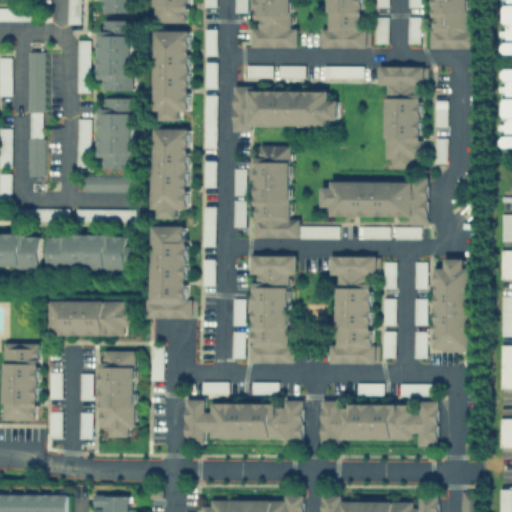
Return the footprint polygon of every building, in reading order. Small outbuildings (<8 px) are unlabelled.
[(66,0),(66,21),(77,21),(77,0),(66,0)] [(102,0),(102,11),(136,11),(136,0),(102,0)] [(191,0),(154,0),(154,21),(191,21),(191,0)] [(233,0),(233,10),(246,10),(246,0),(233,0)] [(255,0),(255,45),(297,46),(297,0),(255,0)] [(365,46),(365,0),(326,0),(326,46),(365,46)] [(431,0),(431,46),(475,46),(475,0),(431,0)] [(511,0),(503,0),(503,53),(511,53),(511,0)] [(32,5),(0,5),(0,19),(32,19),(32,5)] [(387,13),(375,13),(375,37),(387,37),(387,13)] [(420,13),(407,13),(407,39),(420,39),(420,13)] [(134,89),(134,17),(99,17),(99,89),(134,89)] [(203,53),(216,53),(216,26),(203,26),(203,53)] [(153,118),(181,118),(181,109),(190,109),(190,28),(153,28),(153,118)] [(90,37),(76,37),(76,90),(90,90),(90,37)] [(27,174),(44,174),(44,44),(27,44),(27,174)] [(11,55),(0,55),(0,93),(11,93),(11,55)] [(216,86),(216,59),(203,59),(203,86),(216,86)] [(243,75),(271,75),(271,63),(243,63),(243,75)] [(423,64),(378,63),(378,85),(386,85),(386,166),(416,166),(416,161),(423,161),(423,64)] [(304,64),(277,64),(277,75),(304,75),(304,64)] [(323,76),(364,76),(364,64),(323,64),(323,76)] [(511,65),(502,66),(503,147),(511,146),(511,65)] [(329,86),(233,86),(233,125),(339,126),(339,98),(329,98),(329,86)] [(203,93),(203,145),(216,145),(216,93),(203,93)] [(134,96),(98,96),(98,166),(134,166),(134,96)] [(446,97),(433,97),(433,124),(446,124),(446,97)] [(90,116),(76,116),(76,164),(90,164),(90,116)] [(0,165),(11,165),(11,125),(0,125),(0,165)] [(189,125),(153,125),(153,217),(180,217),(180,207),(189,207),(189,125)] [(433,161),(446,161),(446,135),(433,135),(433,161)] [(256,143),(255,236),(338,236),(338,224),(301,223),(301,217),(291,217),(292,143),(256,143)] [(202,185),(215,185),(215,157),(202,157),(202,185)] [(233,193),(246,193),(246,165),(233,165),(233,193)] [(0,198),(10,198),(10,170),(0,170),(0,198)] [(133,173),(84,173),(84,189),(133,189),(133,173)] [(408,214),(408,221),(427,222),(428,178),(331,178),(331,184),(322,184),(322,205),(331,205),(331,214),(408,214)] [(246,198),(233,198),(233,225),(246,225),(246,198)] [(202,243),(214,243),(214,204),(202,204),(202,243)] [(68,206),(16,206),(16,219),(68,219),(68,206)] [(134,207),(76,207),(76,219),(134,219),(134,207)] [(502,238),(511,238),(511,211),(502,211),(502,238)] [(194,316),(194,296),(188,296),(188,223),(151,223),(151,316),(194,316)] [(388,224),(362,224),(362,236),(388,236),(388,224)] [(394,237),(419,237),(419,224),(394,224),(394,237)] [(42,231),(0,230),(0,267),(41,268),(42,231)] [(134,268),(134,245),(127,245),(127,231),(48,231),(48,268),(134,268)] [(501,277),(511,277),(511,247),(501,247),(501,277)] [(292,273),(296,274),(296,253),(252,252),(251,360),(291,361),(292,273)] [(373,253),(330,254),(330,275),(336,274),(337,340),(329,340),(330,362),(375,362),(373,253)] [(435,347),(471,347),(471,256),(444,256),(444,265),(435,265),(435,347)] [(202,283),(214,283),(214,257),(202,257),(202,283)] [(426,259),(414,259),(414,286),(426,286),(426,259)] [(383,286),(395,286),(395,261),(383,261),(383,286)] [(511,333),(511,293),(501,293),(501,333),(511,333)] [(382,295),(382,323),(395,323),(395,295),(382,295)] [(426,295),(414,295),(414,323),(426,323),(426,295)] [(48,297),(47,334),(132,334),(132,297),(48,297)] [(394,328),(382,328),(382,353),(394,353),(394,328)] [(425,355),(425,328),(414,328),(414,355),(425,355)] [(232,355),(243,355),(243,330),(232,330),(232,355)] [(40,417),(40,340),(3,340),(3,417),(40,417)] [(164,342),(150,342),(150,378),(164,378),(164,342)] [(500,386),(511,386),(511,343),(500,343),(500,386)] [(137,347),(100,347),(100,425),(109,425),(109,435),(137,435),(137,347)] [(61,369),(48,369),(48,396),(61,396),(61,369)] [(92,371),(79,371),(79,397),(92,397),(92,371)] [(227,379),(201,379),(201,392),(227,392),(227,379)] [(276,391),(276,380),(251,380),(251,391),(276,391)] [(383,380),(356,380),(356,393),(383,393),(383,380)] [(436,381),(398,381),(398,393),(436,393),(436,381)] [(208,400),(208,397),(186,397),(186,441),(207,441),(207,436),(285,436),(285,441),(303,441),(303,400),(208,400)] [(438,444),(438,400),(321,400),(321,438),(419,438),(419,444),(438,444)] [(48,435),(61,435),(61,408),(48,408),(48,435)] [(91,409),(79,409),(79,436),(91,436),(91,409)] [(499,445),(511,445),(511,416),(499,416),(499,445)] [(499,511),(511,511),(511,486),(499,486),(499,511)] [(460,489),(459,511),(478,511),(478,489),(460,489)] [(0,491),(0,511),(68,511),(68,491),(0,491)] [(129,511),(129,492),(93,492),(93,511),(129,511)] [(283,497),(210,496),(210,503),(202,503),(201,511),(303,511),(303,493),(283,492),(283,497)] [(438,511),(439,493),(418,493),(418,497),(321,496),(321,511),(438,511)]
